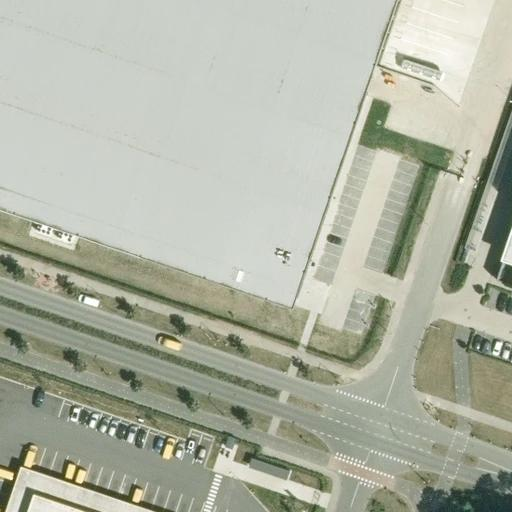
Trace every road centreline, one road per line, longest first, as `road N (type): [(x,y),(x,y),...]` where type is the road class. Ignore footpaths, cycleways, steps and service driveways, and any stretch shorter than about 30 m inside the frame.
road 1 (unclassified): [(381,417),(0,288)]
road 2 (unclassified): [(0,319),(372,444)]
road 3 (unclassified): [(372,444),(511,483)]
road 4 (unclassified): [(511,466),(381,417)]
